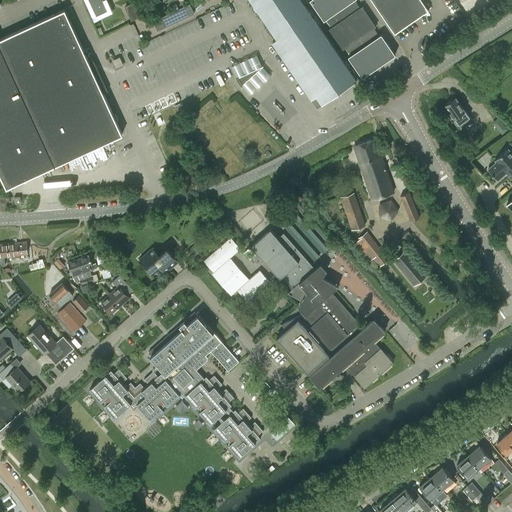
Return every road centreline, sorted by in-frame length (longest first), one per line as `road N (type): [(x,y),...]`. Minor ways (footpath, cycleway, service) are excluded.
road 1 (residential): [(0,435),(185,273),(321,424),(511,308)]
road 2 (unclassified): [(0,219),(129,207),(236,182),(392,94)]
road 3 (unclassified): [(511,286),(392,94)]
road 4 (residential): [(323,511),(511,399)]
road 5 (unclassified): [(392,94),(511,21)]
